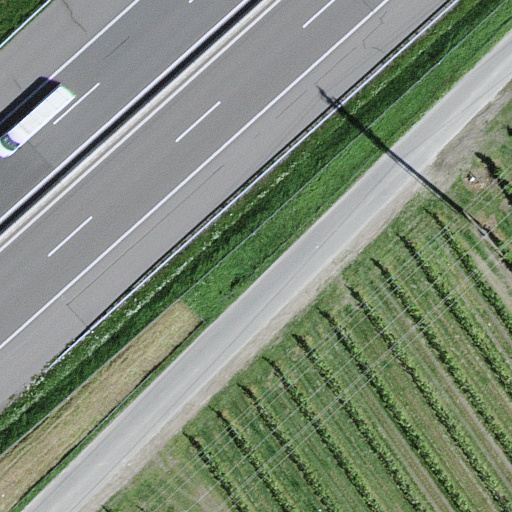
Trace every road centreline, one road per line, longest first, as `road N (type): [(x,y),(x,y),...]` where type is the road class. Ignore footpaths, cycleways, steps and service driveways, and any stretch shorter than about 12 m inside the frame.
road 1 (unclassified): [(511,52),(49,511)]
road 2 (motorway): [(0,299),(333,0)]
road 3 (motorway): [(188,0),(0,168)]
